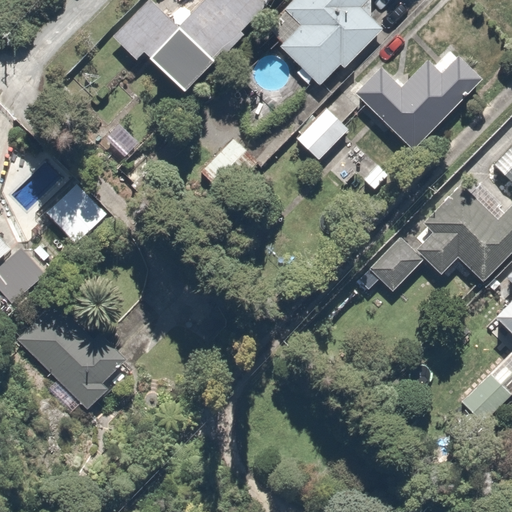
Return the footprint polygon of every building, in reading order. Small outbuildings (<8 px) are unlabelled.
[(139,0),(116,0),(76,47),(113,78),(120,70),(172,115),(272,0),(191,0),(169,26),(139,0)] [(375,0),(290,0),(269,22),(276,29),(257,48),(311,100),(374,35),(358,19),(375,0)] [(373,72),(343,108),(413,168),(480,89),(442,56),(426,74),(417,66),(395,91),(373,72)] [(335,141),(311,118),(280,151),(304,173),(335,141)] [(511,135),(473,175),(497,198),(511,183),(511,135)] [(210,149),(170,187),(189,206),(228,168),(210,149)] [(79,172),(42,210),(84,250),(121,212),(79,172)] [(495,215),(467,185),(442,208),(433,198),(400,229),(414,244),(397,259),(426,290),(442,275),(466,300),(511,258),(511,211),(506,205),(495,215)] [(30,197),(0,225),(0,252),(15,269),(59,229),(30,197)] [(381,253),(341,290),(361,312),(401,275),(381,253)] [(511,270),(498,284),(493,288),(510,300),(511,298),(511,270)] [(511,304),(484,325),(511,362),(511,304)] [(0,329),(0,436),(11,448),(46,414),(43,410),(74,380),(52,356),(38,369),(0,329)]
